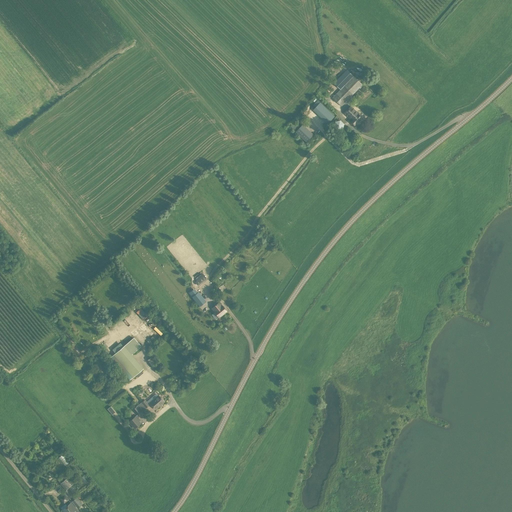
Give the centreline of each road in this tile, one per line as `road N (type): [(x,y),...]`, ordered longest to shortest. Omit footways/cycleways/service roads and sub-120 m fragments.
road 1 (tertiary): [(173,511),(253,362),(332,242),(511,77)]
road 2 (track): [(327,136),(211,272),(210,293),(222,299)]
